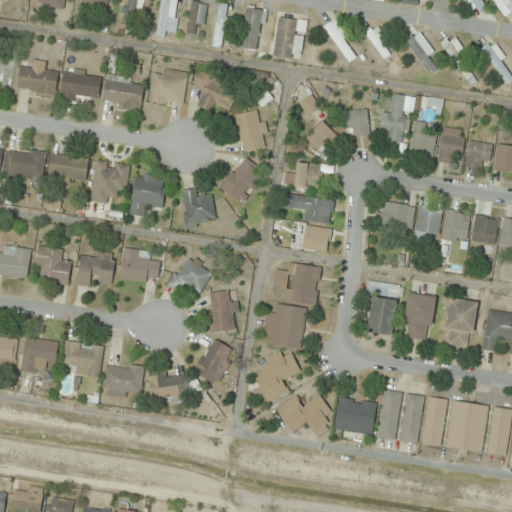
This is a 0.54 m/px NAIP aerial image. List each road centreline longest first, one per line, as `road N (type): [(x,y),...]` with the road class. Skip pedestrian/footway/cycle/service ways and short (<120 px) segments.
road 1 (residential): [(511,30),(311,0)]
road 2 (residential): [(0,119),(190,149)]
road 3 (residential): [(338,355),(356,172)]
road 4 (residential): [(338,355),(511,382)]
road 5 (residential): [(0,304),(162,331)]
road 6 (residential): [(511,196),(356,172)]
